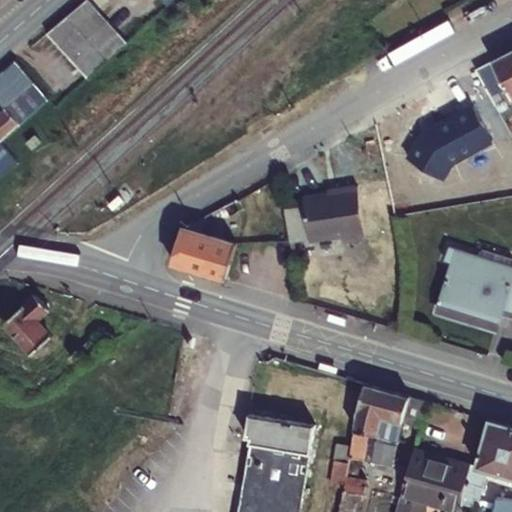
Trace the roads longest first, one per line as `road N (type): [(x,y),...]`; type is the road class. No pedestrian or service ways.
road 1 (residential): [(120,279),(133,248),(158,221),(511,17)]
road 2 (tertiary): [(511,400),(120,279)]
road 3 (unknown): [(241,318),(266,158)]
road 4 (tertiary): [(120,279),(0,254)]
